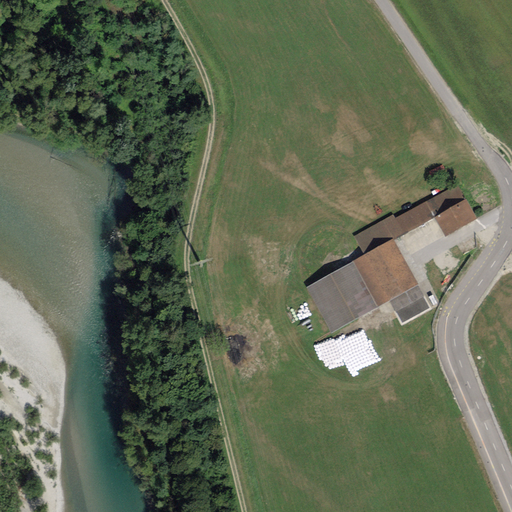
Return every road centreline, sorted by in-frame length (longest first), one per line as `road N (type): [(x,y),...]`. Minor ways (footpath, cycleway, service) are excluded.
road 1 (track): [(159,0),(206,83),(212,120),(187,271),(243,511)]
road 2 (unclassified): [(511,224),(454,340),(511,489)]
road 3 (unclassified): [(511,193),(381,0)]
